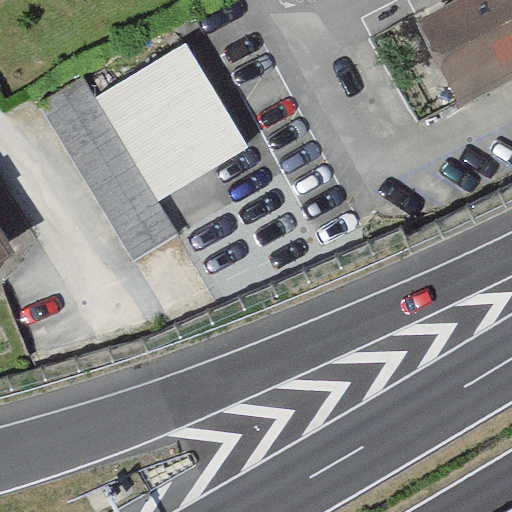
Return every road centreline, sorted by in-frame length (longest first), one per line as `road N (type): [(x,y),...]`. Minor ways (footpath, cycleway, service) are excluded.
road 1 (motorway): [(511,258),(110,424),(0,458)]
road 2 (motorway): [(511,356),(248,511)]
